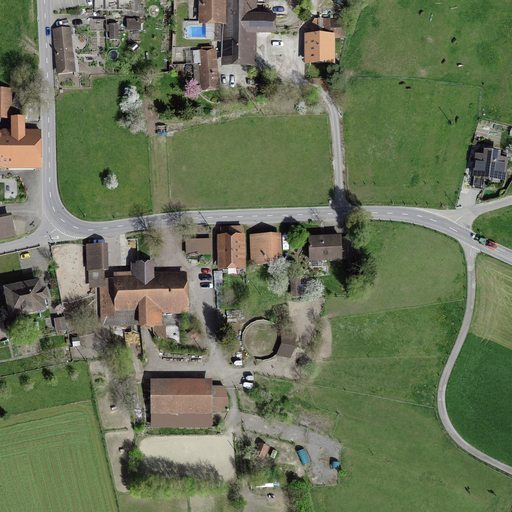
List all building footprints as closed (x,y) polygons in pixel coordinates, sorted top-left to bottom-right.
[(94,0),(94,10),(132,11),(131,0),(94,0)] [(204,0),(204,22),(216,22),(215,41),(227,41),(227,61),(251,61),(251,32),(273,32),(273,18),(265,12),(265,4),(256,4),(256,0),(204,0)] [(140,20),(128,20),(128,30),(140,30),(140,20)] [(345,20),(332,20),(332,38),(345,38),(345,20)] [(69,28),(54,30),(58,71),(73,69),(71,55),(68,55),(66,36),(69,36),(69,28)] [(330,29),(310,29),(310,62),(330,62),(330,29)] [(202,51),(198,51),(198,63),(203,63),(205,89),(215,88),(211,53),(202,53),(202,51)] [(8,92),(0,91),(0,116),(8,117),(8,92)] [(0,163),(40,164),(40,136),(23,136),(23,121),(24,121),(24,103),(12,103),(12,121),(13,121),(13,136),(0,136),(0,163)] [(475,174),(503,178),(505,161),(498,160),(499,155),(486,153),(485,159),(478,158),(475,174)] [(0,238),(13,236),(9,217),(0,219),(0,238)] [(242,228),(222,228),(223,266),(243,266),(243,254),(240,254),(240,241),(243,241),(242,228)] [(213,252),(212,235),(186,236),(186,253),(213,252)] [(278,237),(253,238),(254,263),(279,262),(278,237)] [(341,238),(309,239),(310,261),(341,260),(341,258),(354,257),(354,239),(341,239),(341,238)] [(103,246),(90,247),(91,286),(102,286),(101,282),(104,281),(103,246)] [(150,265),(133,266),(133,281),(104,281),(101,282),(102,286),(103,326),(153,325),(154,336),(163,336),(163,325),(162,325),(161,309),(172,308),(172,313),(184,313),(183,279),(151,280),(150,265)] [(39,292),(37,284),(7,290),(12,315),(42,308),(41,299),(46,298),(45,291),(39,292)] [(64,318),(55,320),(57,331),(66,329),(64,318)] [(292,356),(295,343),(282,340),(279,353),(292,356)] [(209,387),(153,387),(153,427),(210,427),(209,387)]
